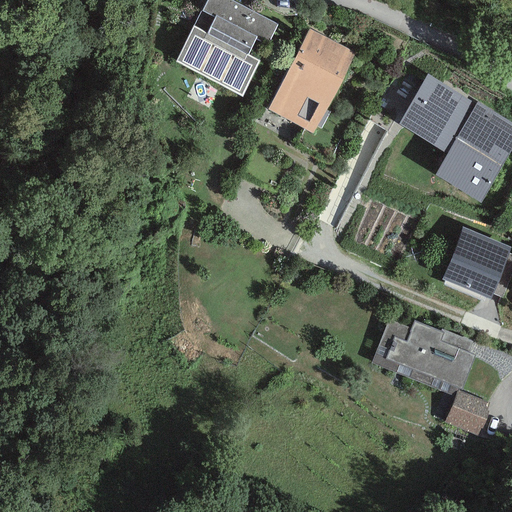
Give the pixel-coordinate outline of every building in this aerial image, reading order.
[(278,24),(229,0),(206,0),(201,11),(214,18),(206,33),(193,27),(176,63),(243,96),(260,62),(246,56),(256,36),(268,42),(278,24)] [(355,53),(309,29),(267,110),(313,134),(355,53)] [(476,106),(427,76),(398,124),(447,154),(434,175),(479,203),(511,148),(511,124),(477,103),(476,106)] [(510,248),(463,228),(441,279),(491,300),(494,294),(501,297),(511,271),(511,254),(508,253),(510,248)] [(388,320),(371,363),(456,396),(458,390),(462,392),(476,355),(468,352),(472,341),(444,329),(443,332),(414,321),(411,329),(388,320)] [(462,392),(458,390),(456,396),(444,422),(477,436),(491,405),(462,392)]
